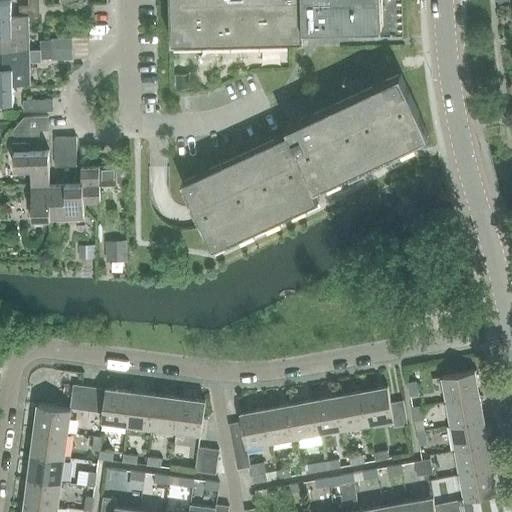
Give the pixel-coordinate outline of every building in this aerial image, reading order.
[(15,16),(14,0),(0,0),(0,33),(14,34),(14,16),(15,16)] [(20,16),(30,16),(30,17),(40,17),(39,0),(28,0),(29,4),(20,4),(20,16)] [(304,39),(303,27),(382,25),(381,0),(170,0),(171,42),(304,39)] [(0,33),(0,50),(31,49),(30,17),(30,16),(20,16),(15,16),(14,16),(14,34),(0,33)] [(40,39),(41,49),(42,49),(73,48),(73,37),(51,38),(51,39),(40,39)] [(73,48),(42,49),(42,58),(52,58),(73,58),(73,48)] [(32,84),(31,61),(42,61),(42,58),(42,49),(41,49),(31,49),(0,50),(0,68),(14,68),(15,85),(32,84)] [(15,85),(14,68),(0,68),(0,101),(16,101),(15,85)] [(429,134),(401,72),(300,119),(286,125),(289,130),(182,181),(198,215),(213,247),(320,198),(315,187),(429,134)] [(53,98),(23,99),(23,110),(53,110),(53,98)] [(24,116),(15,127),(15,135),(28,135),(28,137),(40,137),(39,129),(48,129),(48,127),(48,116),(27,116),(24,116)] [(55,167),(64,167),(64,136),(54,136),(55,167)] [(77,167),(77,145),(76,136),(64,136),(64,167),(77,167)] [(31,151),(31,141),(13,141),(14,170),(30,170),(31,185),(49,184),(48,151),(31,151)] [(81,145),(81,165),(82,165),(91,165),(91,156),(91,145),(81,145)] [(81,183),(82,183),(82,200),(83,200),(100,200),(99,184),(116,183),(115,165),(92,166),(80,166),(81,183)] [(82,183),(81,183),(65,184),(66,201),(48,201),(49,219),(84,218),(83,200),(82,200),(82,183)] [(48,201),(66,201),(65,184),(49,184),(31,185),(32,220),(49,219),(48,201)] [(476,369),(443,375),(448,400),(480,394),(476,369)] [(419,394),(417,380),(409,381),(411,395),(419,394)] [(71,407),(79,408),(82,385),(74,384),(71,407)] [(82,385),(79,408),(91,410),(94,387),(82,385)] [(388,385),(364,390),(370,422),(394,418),(391,402),(388,385)] [(94,387),(91,410),(103,411),(106,388),(94,387)] [(103,411),(102,420),(127,423),(131,390),(106,387),(106,388),(103,411)] [(131,390),(127,423),(151,426),(152,426),(156,393),(131,390)] [(364,390),(339,394),(345,427),(370,422),(364,390)] [(156,393),(152,426),(176,429),(177,429),(181,397),(156,393)] [(339,394),(314,399),(320,431),(345,427),(339,394)] [(480,394),(448,400),(452,424),(484,419),(480,394)] [(181,397),(177,429),(200,432),(202,432),(203,417),(206,400),(181,397)] [(314,399),(290,403),(296,436),(320,431),(314,399)] [(404,400),(391,402),(394,418),(395,425),(408,423),(404,400)] [(39,403),(35,427),(68,432),(71,407),(39,403)] [(290,403),(265,408),(271,440),(296,436),(290,403)] [(424,419),(421,405),(413,406),(416,420),(424,419)] [(265,408),(241,412),(242,421),(246,443),(247,445),(271,440),(265,408)] [(484,419),(452,424),(457,449),(489,443),(484,419)] [(242,421),(230,423),(234,445),(246,443),(242,421)] [(35,427),(32,452),(65,457),(68,432),(35,427)] [(420,444),(428,443),(426,429),(417,430),(420,444)] [(100,450),(101,450),(103,436),(94,435),(93,449),(100,450)] [(246,443),(234,445),(238,468),(251,466),(247,445),(246,443)] [(489,443),(457,449),(461,474),(493,468),(489,443)] [(209,448),(199,446),(195,470),(206,471),(209,448)] [(219,449),(209,448),(206,471),(216,473),(219,449)] [(374,452),(376,460),(390,457),(389,449),(374,452)] [(114,452),(101,450),(100,450),(99,458),(113,460),(114,452)] [(32,452),(29,477),(61,481),(65,457),(32,452)] [(137,463),(138,455),(124,453),(123,461),(137,463)] [(364,454),(350,456),(351,465),(365,462),(364,454)] [(161,466),(162,458),(149,456),(148,464),(161,466)] [(327,469),(341,466),(340,458),(326,461),(327,469)] [(431,458),(423,459),(426,474),(434,472),(431,458)] [(423,459),(415,461),(418,475),(426,474),(423,459)] [(301,465),(303,473),(317,471),(315,462),(301,465)] [(403,471),(402,463),(388,466),(390,474),(403,471)] [(237,470),(241,486),(250,484),(246,467),(237,470)] [(277,470),(278,478),(292,475),(291,467),(277,470)] [(365,478),(379,476),(377,468),(364,470),(365,478)] [(493,468),(461,474),(465,498),(498,493),(493,468)] [(145,480),(146,472),(132,470),(131,478),(145,480)] [(90,471),(89,474),(88,485),(96,486),(98,472),(90,471)] [(267,480),(266,472),(252,474),(254,482),(267,480)] [(355,480),(354,472),(340,474),(342,483),(355,480)] [(170,475),(156,473),(155,481),(169,483),(170,475)] [(194,486),(195,478),(181,476),(180,484),(194,486)] [(316,479),(318,487),(331,485),(330,476),(316,479)] [(29,477),(25,502),(58,506),(61,481),(29,477)] [(220,481),(206,480),(205,488),(219,489),(220,481)] [(305,481),(291,484),(292,492),(306,489),(305,481)] [(283,493),(281,485),(268,488),(269,496),(283,493)] [(94,496),(86,495),(84,509),(92,511),(94,496)] [(434,496),(409,501),(411,511),(436,511),(435,504),(434,496)] [(103,497),(101,511),(114,511),(116,506),(117,498),(103,497)] [(460,511),(459,499),(447,502),(449,511),(460,511)] [(411,511),(409,501),(385,505),(385,511),(411,511)] [(25,502),(23,511),(57,511),(58,506),(25,502)] [(449,511),(447,502),(435,504),(436,511),(449,511)] [(190,511),(215,511),(216,506),(191,503),(190,511)]
